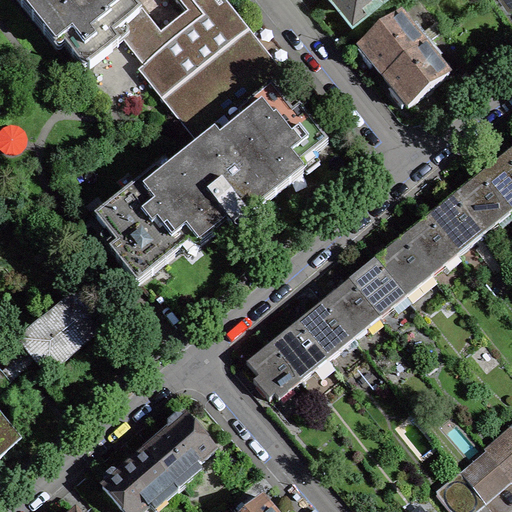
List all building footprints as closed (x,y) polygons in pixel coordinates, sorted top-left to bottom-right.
[(85,73),(125,41),(144,66),(137,72),(173,116),(261,45),(225,0),(15,0),(56,50),(62,45),(85,73)] [(340,0),(353,16),(371,0),(340,0)] [(400,16),(360,48),(362,52),(359,55),(365,63),(370,69),(374,66),(384,79),(422,49),(411,35),(411,31),(412,31),(400,16)] [(251,222),(248,219),(306,173),(306,172),(307,171),(307,170),(307,169),(304,165),(328,145),(299,109),(292,115),(285,105),(270,87),(285,75),(261,45),(173,116),(197,147),(158,178),(153,172),(95,219),(97,221),(90,226),(101,240),(101,241),(138,287),(194,242),(199,248),(227,226),(235,235),(236,236),(238,237),(239,236),(240,236),(244,233),(250,228),(251,227),(251,226),(251,225),(251,224),(251,222)] [(449,77),(437,62),(432,62),(422,49),(384,79),(394,92),(391,95),(402,108),(405,105),(408,109),(419,101),(449,77)] [(511,214),(511,164),(506,156),(485,173),(480,177),(511,216),(511,214)] [(454,198),(485,237),(511,216),(480,177),(459,194),(454,198)] [(485,237),(454,198),(433,215),(427,219),(459,258),(485,237)] [(459,258),(427,219),(409,234),(401,240),(432,279),(459,258)] [(375,261),(406,300),(432,279),(401,240),(382,256),(375,261)] [(356,277),(349,282),(380,321),(406,300),(375,261),(356,277)] [(323,304),(354,342),(380,321),(349,282),(329,299),(323,304)] [(69,312),(65,307),(22,344),(27,351),(35,360),(48,375),(62,363),(105,326),(79,295),(77,297),(82,302),(69,312)] [(304,320),(297,325),(328,363),(354,342),(323,304),(304,320)] [(271,346),(302,384),(328,363),(297,325),(278,340),(271,346)] [(274,398),(279,403),(302,384),(271,346),(253,360),(246,365),(258,379),(253,383),(270,402),(274,398)] [(144,454),(179,494),(202,474),(197,467),(215,452),(186,418),(183,420),(176,419),(170,425),(169,432),(153,446),(144,454)] [(486,452),(511,483),(511,482),(511,430),(486,452)] [(461,474),(486,505),(511,483),(486,452),(461,474)] [(157,511),(179,494),(144,454),(122,472),(119,475),(112,474),(105,480),(105,487),(102,490),(121,511),(145,511),(150,508),(153,511),(157,511)] [(477,511),(486,505),(461,474),(440,491),(456,511),(477,511)] [(262,498),(245,511),(274,511),(267,503),(262,498)]
